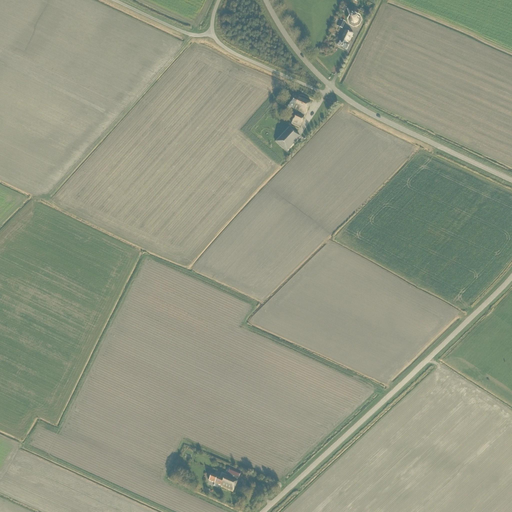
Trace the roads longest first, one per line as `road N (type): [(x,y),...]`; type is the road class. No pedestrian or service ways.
road 1 (tertiary): [(264,511),(511,277)]
road 2 (tertiary): [(511,181),(368,113),(333,88)]
road 3 (unclassified): [(333,88),(325,93),(235,54),(212,32)]
